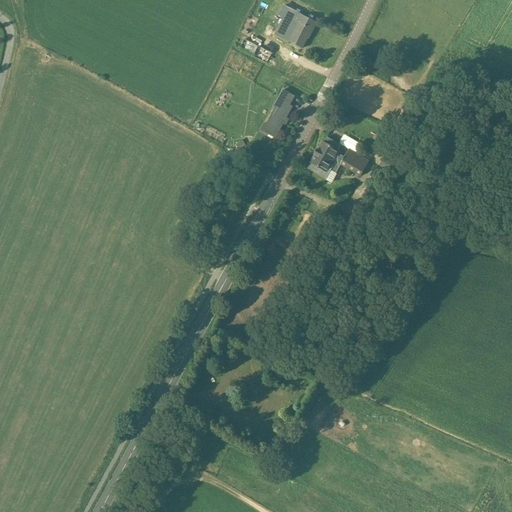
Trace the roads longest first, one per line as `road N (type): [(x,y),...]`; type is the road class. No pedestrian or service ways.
road 1 (tertiary): [(279,177),(99,511)]
road 2 (tertiary): [(279,177),(372,0)]
road 3 (track): [(262,511),(192,477),(175,481),(150,511)]
